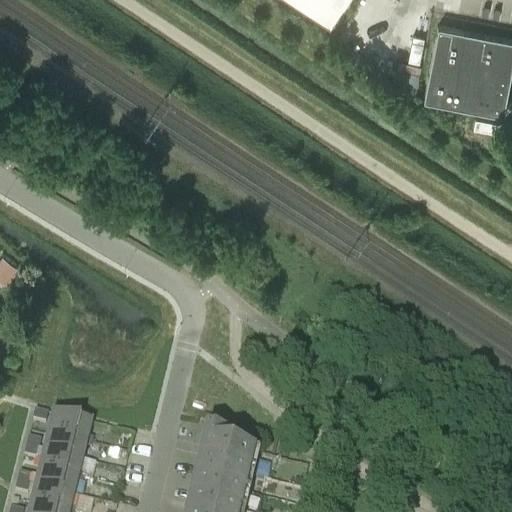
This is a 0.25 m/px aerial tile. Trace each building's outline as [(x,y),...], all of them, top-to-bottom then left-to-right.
[(293,0),(329,23),(343,0),(293,0)] [(511,60),(511,40),(463,31),(438,26),(424,100),(502,114),(511,60)] [(412,35),(407,61),(418,63),(423,38),(412,35)] [(0,257),(0,273),(7,279),(15,268),(1,257),(0,257)] [(46,423),(48,414),(35,411),(33,421),(46,423)] [(47,433),(92,444),(93,441),(88,439),(91,425),(52,415),(47,433)] [(249,435),(213,427),(211,435),(206,434),(203,447),(210,449),(194,511),(240,511),(243,500),(245,492),(254,458),(244,455),(249,435)] [(92,444),(47,433),(43,451),(82,461),(85,449),(91,451),(92,444)] [(27,447),(39,450),(41,441),(29,438),(27,447)] [(39,450),(27,447),(25,456),(37,459),(39,450)] [(82,461),(43,451),(38,468),(84,479),(84,476),(79,475),(82,461)] [(84,479),(38,468),(34,486),(73,495),(76,484),(82,486),(84,479)] [(18,482),(30,485),(32,477),(20,474),(18,482)] [(30,485),(18,482),(16,491),(28,494),(30,485)] [(70,510),(73,495),(34,486),(30,503),(65,511),(75,511),(76,511),(70,510)] [(65,511),(30,503),(27,511),(65,511)]
